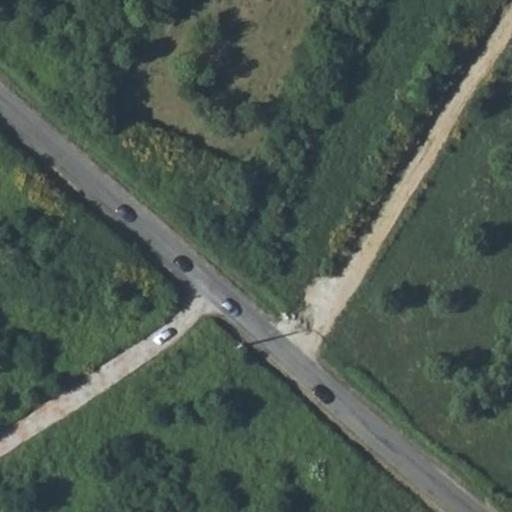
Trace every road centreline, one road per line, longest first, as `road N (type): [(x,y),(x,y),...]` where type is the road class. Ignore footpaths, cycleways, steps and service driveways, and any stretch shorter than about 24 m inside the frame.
road 1 (tertiary): [(0,97),(476,511)]
road 2 (track): [(293,357),(510,0)]
road 3 (track): [(0,447),(136,354),(216,287)]
